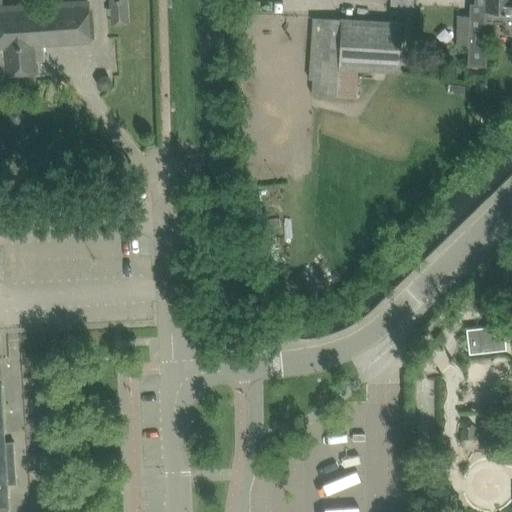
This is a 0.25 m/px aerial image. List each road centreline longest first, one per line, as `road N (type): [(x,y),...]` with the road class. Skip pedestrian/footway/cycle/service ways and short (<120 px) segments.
road 1 (residential): [(184,380),(357,345),(511,201)]
road 2 (unclassified): [(184,380),(172,361),(163,189),(136,156)]
road 3 (unclassified): [(178,511),(175,401),(184,380)]
